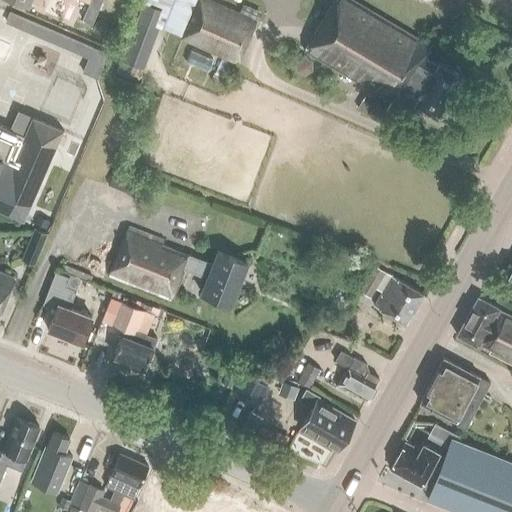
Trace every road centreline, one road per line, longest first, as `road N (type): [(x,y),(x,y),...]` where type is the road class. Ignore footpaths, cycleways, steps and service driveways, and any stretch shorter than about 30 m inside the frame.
road 1 (tertiary): [(335,502),(0,373)]
road 2 (primary): [(335,502),(511,195)]
